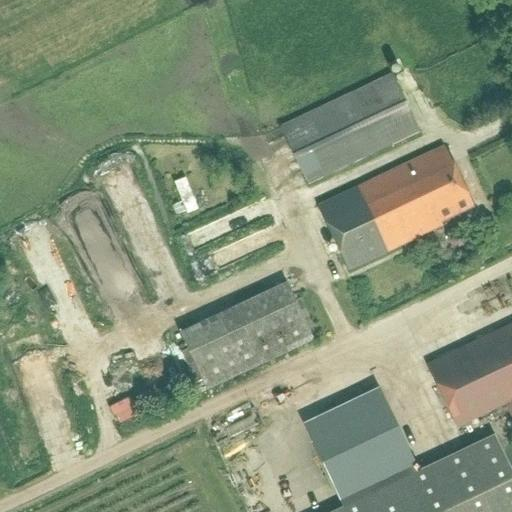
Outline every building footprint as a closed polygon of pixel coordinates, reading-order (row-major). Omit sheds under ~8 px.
[(418,132),(391,76),(279,129),(306,184),(418,132)] [(472,207),(443,146),(317,206),(347,270),(441,226),(439,222),(472,207)] [(312,339),(286,283),(179,332),(206,389),(312,339)] [(511,324),(426,365),(455,427),(504,403),(511,419),(511,324)] [(35,334),(18,338),(25,365),(42,360),(35,334)] [(289,431),(323,504),(396,469),(361,397),(289,431)] [(511,511),(511,473),(494,435),(331,511),(511,511)]
